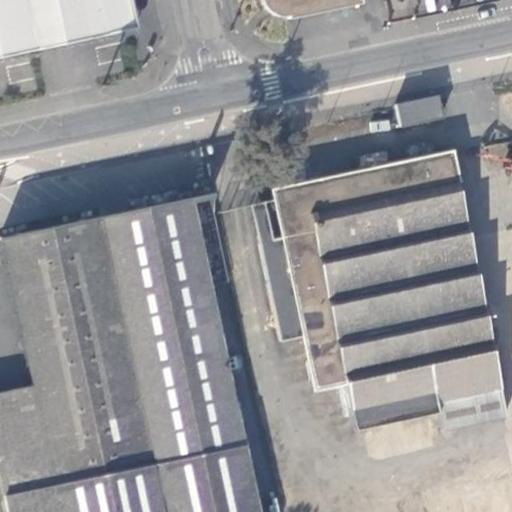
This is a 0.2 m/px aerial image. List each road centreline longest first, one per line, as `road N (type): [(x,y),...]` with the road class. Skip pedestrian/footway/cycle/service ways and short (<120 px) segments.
road 1 (tertiary): [(511,37),(219,97)]
road 2 (tertiary): [(219,97),(0,147)]
